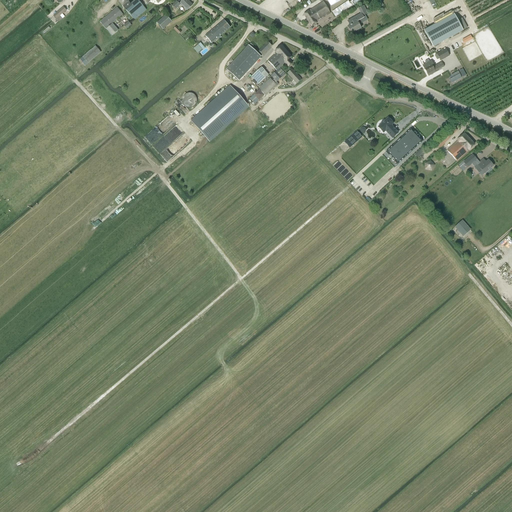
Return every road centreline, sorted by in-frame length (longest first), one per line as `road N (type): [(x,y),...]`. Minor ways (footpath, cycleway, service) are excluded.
road 1 (track): [(210,95),(181,123),(197,140),(160,172),(240,278),(39,450)]
road 2 (unclassified): [(363,88),(324,59),(203,0)]
road 3 (unclassified): [(511,151),(363,88)]
road 4 (tertiary): [(511,133),(372,66)]
road 5 (tertiary): [(372,66),(239,0)]
road 6 (track): [(240,278),(343,190)]
road 7 (track): [(160,172),(78,84)]
